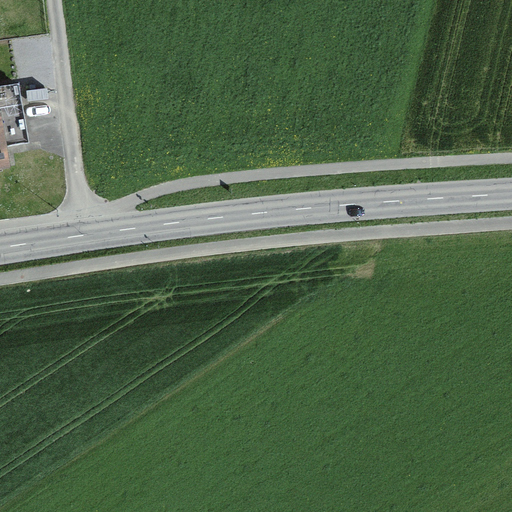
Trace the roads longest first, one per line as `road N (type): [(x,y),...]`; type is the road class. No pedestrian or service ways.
road 1 (secondary): [(511,193),(82,234)]
road 2 (residential): [(54,0),(82,234)]
